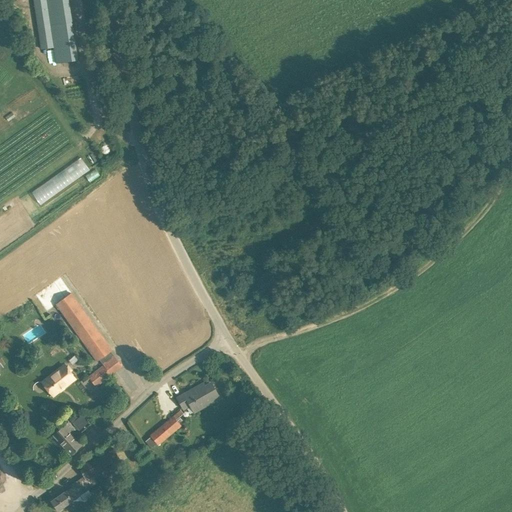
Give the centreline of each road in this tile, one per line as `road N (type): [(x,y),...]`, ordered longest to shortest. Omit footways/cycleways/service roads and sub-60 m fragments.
road 1 (unclassified): [(225,341),(159,219),(108,0)]
road 2 (track): [(511,161),(472,228),(431,264),(240,359)]
road 3 (unclassified): [(24,511),(146,394),(225,341)]
road 4 (unclassified): [(342,511),(297,434),(225,341)]
road 5 (track): [(511,157),(467,0)]
